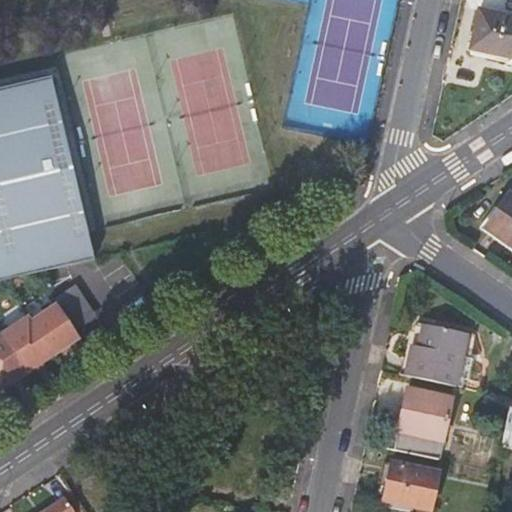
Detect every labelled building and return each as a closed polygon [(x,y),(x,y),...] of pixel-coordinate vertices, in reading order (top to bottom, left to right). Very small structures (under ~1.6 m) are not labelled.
[(511,17),(480,11),(471,49),(511,57),(511,17)] [(49,78),(0,89),(0,281),(92,261),(49,78)] [(511,246),(511,197),(510,195),(486,229),(511,246)] [(80,317),(94,306),(76,284),(62,296),(80,317)] [(57,305),(31,322),(53,355),(80,338),(57,305)] [(28,317),(3,335),(28,372),(53,355),(31,322),(28,317)] [(412,348),(405,376),(456,386),(458,377),(469,378),(473,360),(462,358),(467,334),(424,325),(419,350),(412,348)] [(0,336),(0,384),(1,387),(3,389),(28,372),(3,335),(0,336)] [(387,432),(384,448),(438,460),(451,399),(408,390),(398,434),(387,432)] [(511,401),(502,448),(511,450),(511,401)] [(430,510),(438,474),(393,463),(385,500),(430,510)] [(81,511),(70,496),(65,499),(64,497),(42,511),(81,511)]
